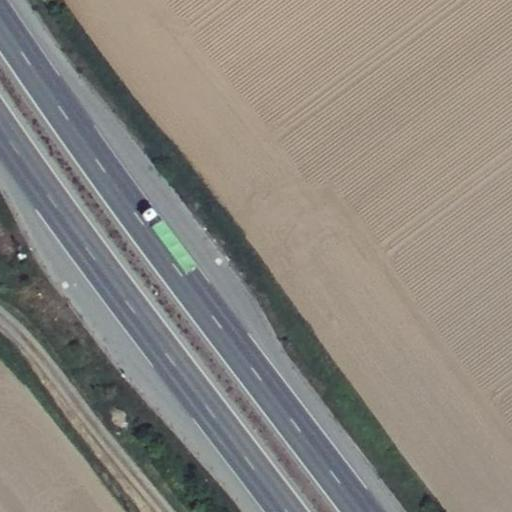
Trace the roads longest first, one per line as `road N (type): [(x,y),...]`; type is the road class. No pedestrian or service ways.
road 1 (trunk): [(360,511),(101,170),(0,21)]
road 2 (trunk): [(0,126),(287,511)]
road 3 (track): [(160,511),(0,318)]
